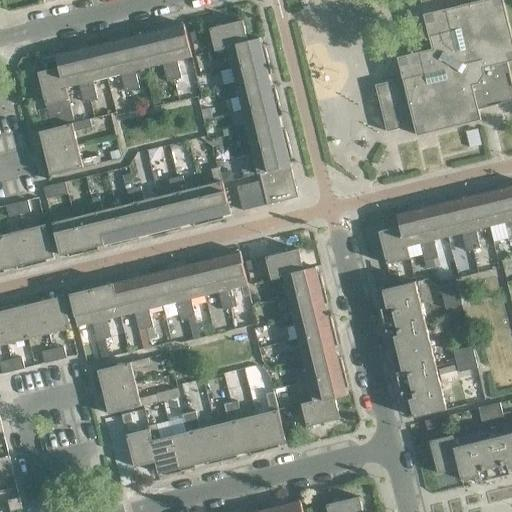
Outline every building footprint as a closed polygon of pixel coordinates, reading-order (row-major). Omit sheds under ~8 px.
[(511,60),(511,40),(502,0),(487,0),(424,16),(429,36),(432,49),(397,58),(403,79),(375,86),(387,132),(415,125),(417,136),(480,120),(478,110),(511,101),(511,84),(506,62),(511,60)] [(210,28),(215,49),(247,41),(242,20),(210,28)] [(171,28),(170,22),(160,24),(174,80),(181,78),(177,61),(192,57),(184,25),(171,28)] [(174,80),(160,24),(151,26),(152,32),(141,35),(149,68),(163,64),(167,82),(174,80)] [(190,33),(192,42),(201,40),(199,31),(190,33)] [(129,38),(128,32),(118,34),(132,90),(139,89),(135,71),(149,68),(141,35),(129,38)] [(132,90),(118,34),(109,37),(110,43),(99,46),(107,78),(121,75),(125,92),(132,90)] [(258,38),(247,41),(215,49),(217,59),(229,56),(232,69),(268,60),(264,45),(260,46),(258,38)] [(87,48),(86,42),(76,45),(90,101),(97,99),(92,82),(107,78),(99,46),(87,48)] [(90,101),(76,45),(67,47),(68,53),(56,56),(58,68),(64,89),(66,88),(79,85),(83,102),(90,101)] [(272,75),(268,60),(232,69),(235,83),(222,86),(223,93),(269,82),(268,76),(272,75)] [(64,89),(58,68),(38,73),(46,106),(69,100),(66,88),(64,89)] [(271,87),(269,82),(223,93),(225,100),(239,96),(242,110),(278,102),(274,86),(271,87)] [(282,117),(278,102),(242,110),(246,125),(232,128),(234,135),(280,124),(278,118),(282,117)] [(48,117),(50,125),(59,123),(57,114),(48,117)] [(38,140),(41,155),(78,146),(74,132),(92,127),(90,120),(40,132),(41,139),(38,140)] [(281,129),(280,124),(234,135),(236,142),(249,138),(253,152),(289,144),(285,129),(281,129)] [(292,159),(289,144),(253,152),(256,167),(243,170),(244,178),(260,174),(290,166),(289,160),(292,159)] [(81,160),(78,146),(41,155),(45,170),(49,169),(50,176),(100,164),(99,156),(81,160)] [(119,150),(110,153),(112,160),(121,157),(119,150)] [(296,190),(290,166),(260,174),(262,181),(264,192),(268,205),(290,200),(289,196),(292,191),(296,190)] [(215,183),(200,187),(210,223),(225,219),(224,216),(231,214),(219,168),(211,170),(215,183)] [(227,172),(221,173),(224,183),(233,180),(231,174),(227,172)] [(121,176),(125,191),(127,190),(133,189),(130,174),(121,176)] [(183,177),(176,178),(188,225),(193,223),(194,227),(210,223),(200,187),(186,190),(183,177)] [(188,225),(176,178),(169,180),(173,194),(158,197),(167,234),(183,230),(182,226),(188,225)] [(264,192),(262,181),(237,187),(240,198),(264,192)] [(511,184),(511,181),(502,183),(511,226),(511,184)] [(65,183),(54,185),(57,197),(68,194),(65,183)] [(511,240),(511,226),(502,183),(492,185),(494,191),(482,194),(490,227),(504,223),(508,241),(511,240)] [(47,199),(57,197),(54,185),(44,188),(47,199)] [(141,187),(134,189),(145,235),(151,234),(152,237),(167,234),(158,197),(144,201),(141,187)] [(145,235),(134,189),(133,189),(127,190),(130,204),(116,207),(125,244),(140,240),(139,237),(145,235)] [(471,197),(469,191),(460,193),(473,250),(480,248),(476,230),(490,227),(482,194),(471,197)] [(268,205),(264,192),(240,198),(243,211),(268,205)] [(473,250),(460,193),(450,196),(452,202),(440,205),(448,237),(462,234),(466,251),(473,250)] [(92,199),(95,213),(104,245),(110,244),(110,247),(125,244),(116,207),(102,211),(99,197),(92,199)] [(31,212),(28,201),(17,204),(20,215),(31,212)] [(428,207),(427,201),(418,204),(431,260),(438,258),(434,241),(448,237),(440,205),(428,207)] [(20,215),(17,204),(7,206),(9,217),(20,215)] [(431,260),(418,204),(408,206),(410,212),(397,215),(400,227),(405,248),(407,247),(420,244),(424,262),(431,260)] [(104,245),(95,213),(74,218),(83,254),(98,251),(97,247),(104,245)] [(83,254),(74,218),(53,223),(61,256),(68,254),(69,258),(83,254)] [(54,258),(46,225),(24,230),(33,267),(48,263),(47,259),(54,258)] [(405,248),(400,227),(379,232),(387,264),(410,259),(407,247),(405,248)] [(33,267),(24,230),(3,236),(11,268),(17,267),(18,270),(33,267)] [(11,268),(3,236),(0,236),(0,274),(6,273),(5,270),(11,268)] [(266,257),(271,278),(282,275),(303,270),(298,249),(266,257)] [(227,256),(225,250),(216,252),(230,309),(236,307),(232,289),(247,285),(239,253),(227,256)] [(230,309),(216,252),(206,255),(208,260),(196,263),(205,296),(219,293),(223,310),(230,309)] [(185,266),(183,260),(174,263),(188,319),(195,317),(190,300),(205,296),(196,263),(185,266)] [(246,262),(248,271),(257,269),(255,260),(246,262)] [(188,319),(174,263),(164,265),(166,271),(154,274),(162,306),(177,303),(181,320),(188,319)] [(315,267),(303,270),(282,275),(285,285),(288,298),(324,289),(321,274),(317,275),(315,267)] [(143,276),(141,271),(132,273),(146,329),(152,327),(148,310),(162,306),(154,274),(143,276)] [(146,329),(132,273),(123,275),(124,281),(112,284),(120,317),(135,313),(139,331),(146,329)] [(389,275),(391,284),(400,282),(398,273),(389,275)] [(282,275),(271,278),(273,288),(285,285),(282,275)] [(101,287),(99,281),(90,283),(104,339),(111,338),(106,320),(120,317),(112,284),(101,287)] [(385,328),(387,335),(393,334),(396,345),(390,346),(399,383),(397,384),(400,398),(402,397),(405,407),(411,405),(414,418),(447,410),(415,282),(382,290),(385,303),(379,304),(382,314),(380,314),(383,329),(385,328)] [(104,339),(90,283),(80,286),(82,291),(70,294),(78,327),(93,323),(97,341),(104,339)] [(462,305),(457,284),(441,288),(446,309),(462,305)] [(328,304),(324,289),(288,298),(291,312),(278,315),(279,322),(326,311),(324,305),(328,304)] [(54,294),(39,298),(49,335),(71,329),(63,296),(55,298),(54,294)] [(49,335),(39,298),(25,302),(25,305),(19,307),(28,340),(49,335)] [(13,305),(0,308),(0,318),(7,345),(28,340),(19,307),(13,308),(13,305)] [(327,316),(326,311),(279,322),(281,329),(295,326),(298,340),(335,331),(331,316),(327,316)] [(142,342),(148,341),(146,329),(139,331),(142,342)] [(338,346),(335,331),(298,340),(302,354),(288,358),(290,364),(336,353),(335,347),(338,346)] [(63,347),(53,350),(55,361),(66,359),(63,347)] [(478,368),(473,347),(455,352),(460,373),(478,368)] [(55,361),(53,350),(42,353),(45,364),(55,361)] [(338,359),(336,353),(290,364),(291,371),(305,368),(309,382),(345,373),(341,358),(338,359)] [(21,358),(10,360),(13,372),(24,369),(21,358)] [(150,366),(148,358),(98,371),(100,378),(96,379),(99,394),(136,385),(132,370),(150,366)] [(13,372),(10,360),(0,362),(0,364),(2,374),(13,372)] [(348,388),(345,373),(309,382),(313,402),(314,403),(335,398),(347,395),(345,389),(348,388)] [(139,399),(136,385),(99,394),(103,408),(107,407),(109,415),(159,402),(157,394),(139,399)] [(270,412),(256,415),(265,452),(280,448),(279,445),(286,443),(274,392),(266,394),(270,412)] [(340,419),(335,398),(314,403),(313,402),(302,404),(307,427),(340,419)] [(238,401),(231,403),(243,454),(249,452),(250,456),(265,452),(256,415),(242,419),(238,401)] [(243,454),(231,403),(224,405),(228,422),(214,426),(223,463),(238,459),(237,455),(243,454)] [(505,422),(500,403),(479,408),(484,427),(505,422)] [(196,412),(189,413),(201,464),(207,463),(208,466),(223,463),(214,426),(200,429),(196,412)] [(122,415),(124,424),(132,422),(130,413),(122,415)] [(201,464),(189,413),(182,415),(186,432),(172,436),(181,473),(196,469),(195,465),(201,464)] [(436,428),(434,419),(425,421),(428,430),(436,428)] [(286,423),(288,432),(296,430),(294,421),(286,423)] [(148,426),(149,429),(157,462),(155,463),(158,475),(165,473),(166,476),(181,473),(172,436),(160,439),(157,424),(148,426)] [(157,462),(149,429),(126,435),(135,468),(155,463),(157,462)] [(511,433),(457,448),(462,468),(459,469),(462,480),(475,477),(476,483),(486,481),(487,483),(501,480),(500,477),(507,476),(506,470),(511,468),(511,433)] [(438,474),(459,469),(462,468),(457,448),(453,435),(430,441),(438,474)] [(0,468),(11,466),(9,457),(0,458),(0,468)] [(14,476),(11,466),(0,468),(0,470),(2,478),(14,476)] [(326,505),(328,511),(363,511),(360,497),(326,505)] [(22,509),(19,498),(7,501),(10,511),(22,509)] [(288,504),(287,498),(277,500),(280,511),(303,511),(300,501),(288,504)] [(280,511),(277,500),(268,503),(269,509),(258,511),(257,511),(280,511)]
